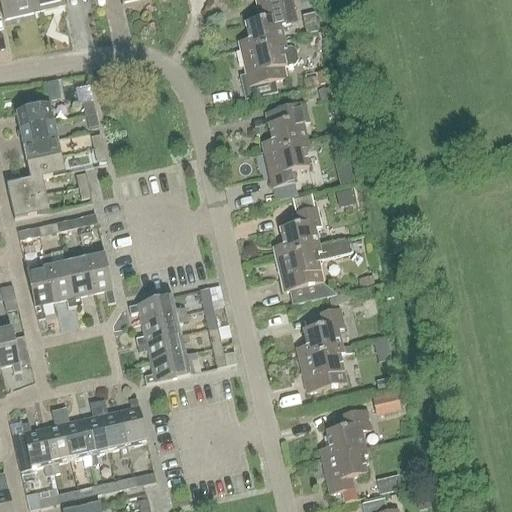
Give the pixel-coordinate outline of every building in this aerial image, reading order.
[(0,0),(0,11),(3,22),(33,15),(29,0),(0,0)] [(29,0),(33,15),(64,8),(62,0),(29,0)] [(248,42),(237,44),(240,54),(245,53),(245,52),(284,43),(280,26),(285,25),(293,23),(288,0),(254,0),(260,22),(244,26),(248,42)] [(302,0),(303,14),(319,12),(318,0),(302,0)] [(250,76),(241,78),(246,102),(278,94),(276,83),(285,81),(283,69),(285,69),(294,67),(297,62),(295,52),(290,49),(285,50),(284,43),(245,52),(245,53),(250,76)] [(326,86),(324,74),(302,78),(304,90),(326,86)] [(85,118),(95,116),(92,104),(82,106),(85,118)] [(271,143),(266,144),(268,153),(307,144),(303,128),(308,126),(304,107),(280,112),(283,124),(268,127),(271,143)] [(14,116),(18,133),(54,125),(50,108),(14,116)] [(95,116),(85,118),(88,130),(98,128),(95,116)] [(18,133),(22,150),(57,142),(54,125),(18,133)] [(93,152),(102,150),(99,138),(90,140),(93,152)] [(22,150),(26,167),(61,159),(57,142),(22,150)] [(309,152),(307,144),(268,153),(273,176),(268,177),(271,191),(296,185),(293,173),(308,170),(304,153),(309,152)] [(102,150),(93,152),(96,164),(105,161),(102,150)] [(65,176),(61,159),(26,167),(29,183),(30,184),(41,181),(65,176)] [(77,191),(87,189),(84,176),(75,179),(77,191)] [(10,205),(45,198),(41,181),(30,184),(29,183),(6,188),(10,205)] [(87,189),(77,191),(80,203),(90,200),(87,189)] [(49,214),(45,198),(10,205),(14,222),(49,214)] [(282,248),(277,249),(279,258),(320,248),(316,231),(320,230),(316,210),(292,216),(294,228),(278,232),(282,248)] [(74,222),(77,231),(96,227),(94,218),(74,222)] [(77,231),(74,222),(54,226),(57,236),(77,231)] [(57,236),(54,226),(36,230),(38,240),(57,236)] [(38,240),(36,230),(17,235),(19,244),(38,240)] [(322,286),(320,275),(317,263),(349,256),(346,242),(320,248),(279,258),(284,282),(280,283),(283,295),(289,294),(322,286)] [(88,250),(81,252),(83,261),(91,296),(103,293),(106,308),(114,306),(103,256),(90,259),(88,250)] [(49,257),(43,259),(53,304),(65,302),(67,311),(74,309),(64,265),(51,268),(49,257)] [(41,307),(53,304),(43,259),(36,260),(38,271),(26,274),(37,323),(44,321),(41,307)] [(79,298),(91,296),(83,261),(64,265),(74,309),(81,308),(79,298)] [(292,307),(337,297),(322,286),(289,294),(292,307)] [(203,313),(212,311),(208,292),(198,294),(203,313)] [(140,327),(185,317),(184,311),(174,313),(171,300),(127,310),(129,318),(138,316),(140,327)] [(207,332),(216,330),(212,311),(203,313),(207,332)] [(305,349),(300,351),(302,359),(343,350),(339,333),(343,332),(339,312),(315,317),(318,329),(302,333),(305,349)] [(136,349),(180,339),(177,326),(187,323),(185,317),(140,327),(143,339),(134,341),(136,349)] [(211,351),(221,349),(216,330),(207,332),(211,351)] [(0,369),(10,367),(13,376),(20,375),(10,331),(0,333),(0,369)] [(184,358),(180,339),(136,349),(138,356),(146,354),(149,366),(184,358)] [(221,349),(211,351),(216,371),(225,369),(221,349)] [(339,359),(345,357),(350,356),(349,349),(343,350),(302,359),(307,383),(303,384),(306,396),(345,387),(339,359)] [(184,358),(149,366),(152,377),(143,380),(145,387),(199,375),(195,356),(184,358)] [(396,396),(371,401),(373,412),(381,410),(382,417),(400,414),(396,396)] [(118,416),(126,451),(145,446),(135,402),(127,404),(129,413),(118,416)] [(103,404),(97,406),(108,455),(119,452),(121,462),(128,460),(126,451),(118,416),(106,419),(103,404)] [(108,455),(97,406),(88,408),(91,422),(80,425),(90,469),(97,467),(95,458),(108,455)] [(64,412),(57,413),(69,464),(82,461),(84,470),(90,469),(80,425),(68,427),(66,418),(64,412)] [(329,450),(323,451),(325,460),(365,451),(361,434),(370,432),(366,412),(338,419),(340,431),(325,434),(329,450)] [(53,431),(42,433),(52,478),(60,476),(58,466),(69,464),(57,413),(49,415),(51,422),(53,431)] [(52,478),(42,433),(29,436),(27,427),(20,429),(30,473),(43,470),(45,479),(52,478)] [(343,505),(355,502),(350,481),(366,478),(362,461),(373,458),(372,450),(365,451),(325,460),(331,484),(326,485),(328,498),(341,495),(343,505)] [(133,481),(135,490),(154,486),(152,476),(133,481)] [(0,511),(10,511),(3,477),(0,477),(0,511)] [(115,485),(117,494),(135,490),(133,481),(115,485)] [(95,489),(97,499),(117,494),(115,485),(95,489)] [(76,494),(78,503),(97,499),(95,489),(76,494)] [(56,498),(58,507),(78,503),(76,494),(56,498)] [(38,511),(58,507),(56,498),(38,502),(37,496),(25,498),(28,511),(38,511)] [(139,511),(149,511),(147,502),(138,504),(139,511)]
